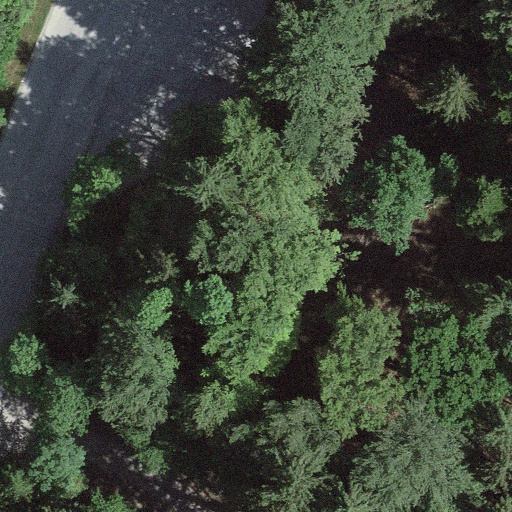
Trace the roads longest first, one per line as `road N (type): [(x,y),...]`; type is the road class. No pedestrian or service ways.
road 1 (unclassified): [(0,267),(101,0)]
road 2 (track): [(131,511),(0,406)]
